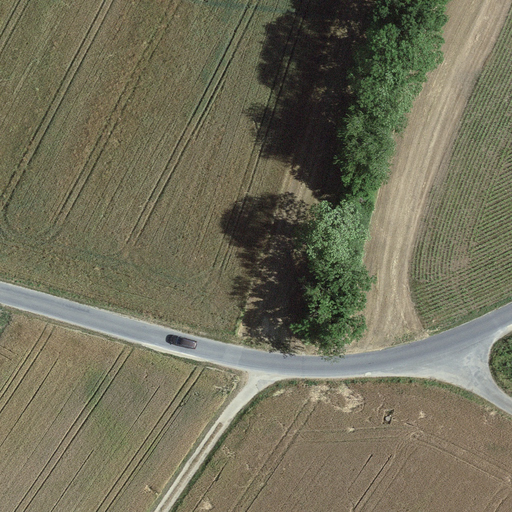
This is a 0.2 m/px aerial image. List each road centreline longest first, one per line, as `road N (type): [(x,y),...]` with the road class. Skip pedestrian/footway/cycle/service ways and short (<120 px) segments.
road 1 (unclassified): [(511,317),(394,359),(298,365),(0,293)]
road 2 (track): [(263,361),(162,511)]
